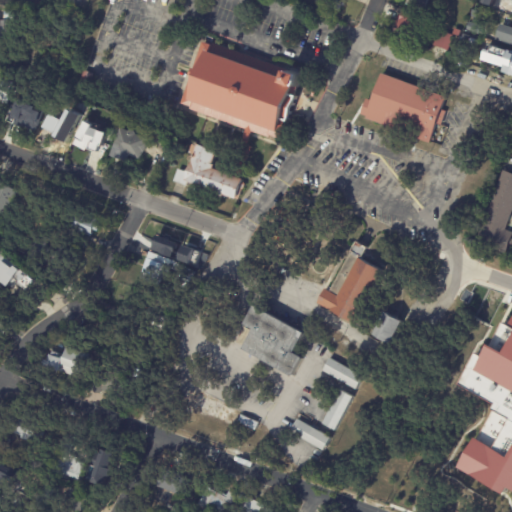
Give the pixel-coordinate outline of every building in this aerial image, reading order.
[(345,0),(341,12),(316,3),(317,0),(345,0)] [(410,0),(430,0),(426,11),(409,4),(410,0)] [(402,19),(406,11),(426,19),(420,35),(411,32),(409,37),(397,32),(402,19)] [(8,15),(17,15),(16,36),(0,35),(0,20),(6,21),(6,15),(8,15)] [(511,45),(511,27),(499,24),(494,40),(511,45)] [(456,28),(463,30),(462,38),(454,36),(456,28)] [(433,46),(449,50),(453,34),(437,30),(433,46)] [(300,94),(283,140),(271,135),(270,138),(253,132),(247,150),(241,147),(247,129),(191,109),(192,107),(184,104),(193,77),(190,76),(193,68),(196,69),(206,42),(213,45),(214,42),(299,73),(300,71),(312,75),(308,88),(303,86),(300,94)] [(492,48),(511,54),(511,74),(503,71),(505,63),(488,58),(492,48)] [(84,69),(92,72),(88,82),(80,79),(84,69)] [(442,125),(442,126),(440,125),(433,144),(367,118),(368,116),(362,114),(368,99),(375,101),(385,74),(449,98),(445,110),(448,111),(442,125)] [(0,100),(10,103),(16,81),(0,76),(0,100)] [(37,87),(43,89),(41,97),(33,94),(36,87),(37,87)] [(159,110),(158,111),(147,106),(151,96),(163,101),(159,110)] [(38,121),(14,112),(20,98),(44,107),(38,121)] [(84,103),(91,105),(89,111),(82,108),(84,103)] [(65,138),(50,131),(58,111),(81,120),(72,140),(65,138)] [(113,142),(108,140),(104,151),(100,149),(99,151),(82,144),(89,124),(109,132),(111,128),(117,131),(113,142)] [(138,132),(139,135),(150,139),(149,144),(150,144),(146,153),(145,152),(142,160),(131,156),(129,163),(112,156),(122,128),(131,132),(133,130),(138,132)] [(208,147),(221,151),(216,164),(218,165),(217,169),(247,180),(240,200),(227,195),(226,197),(219,194),(219,192),(197,184),(196,186),(187,183),(186,186),(174,181),(178,169),(191,174),(198,155),(193,153),(196,145),(200,146),(201,144),(208,147)] [(511,218),(508,230),(511,231),(511,245),(509,255),(479,244),(506,171),(511,173),(511,218)] [(0,181),(20,191),(7,218),(0,214),(0,181)] [(104,222),(100,232),(96,231),(94,237),(73,230),(80,213),(104,222)] [(171,257),(157,251),(158,246),(155,245),(159,237),(162,238),(163,235),(178,240),(177,242),(179,243),(177,246),(176,246),(171,257)] [(360,242),(363,244),(364,242),(370,245),(369,247),(363,258),(386,271),(357,324),(319,303),(327,289),(332,291),(353,253),(352,252),(358,241),(360,242)] [(79,257),(65,277),(50,266),(65,244),(80,255),(79,257)] [(201,250),(184,246),(180,261),(197,265),(201,250)] [(149,258),(154,260),(157,254),(176,261),(165,289),(141,279),(149,258)] [(36,280),(3,255),(0,258),(0,280),(23,298),(36,280)] [(185,266),(198,273),(190,291),(176,284),(185,266)] [(248,344),(256,330),(247,325),(258,306),(308,334),(297,353),(305,358),(294,378),(245,350),(248,344)] [(401,319),(408,323),(401,336),(408,340),(403,349),(378,336),(390,313),(401,319)] [(511,318),(509,325),(502,322),(485,356),(475,352),(458,386),(492,403),(459,470),(507,493),(510,488),(511,488),(511,318)] [(91,355),(82,379),(63,372),(62,374),(45,368),(48,360),(52,362),(54,355),(56,356),(58,352),(65,354),(63,358),(68,360),(72,348),(91,354),(91,355)] [(334,359),(365,377),(357,390),(324,371),(331,358),(334,359)] [(101,395),(96,392),(104,374),(116,379),(121,367),(131,372),(127,380),(131,381),(123,399),(104,390),(102,395),(101,395)] [(142,371),(140,378),(133,376),(136,368),(142,371)] [(354,397),(355,398),(336,431),(323,424),(342,391),(354,397)] [(231,427),(192,410),(199,395),(238,411),(231,427)] [(242,415),(260,423),(257,431),(239,423),(242,415)] [(39,425),(40,425),(38,429),(45,431),(40,444),(11,433),(17,417),(39,425)] [(417,418),(424,422),(416,438),(409,434),(417,418)] [(311,426),(332,438),(324,451),(291,432),(299,419),(311,426)] [(0,454),(0,437),(9,440),(3,456),(0,454)] [(67,443),(73,445),(70,455),(77,458),(75,461),(85,464),(79,481),(54,472),(60,455),(61,455),(66,443),(67,443)] [(106,448),(126,455),(121,468),(95,459),(100,446),(106,448)] [(91,483),(105,488),(117,454),(103,449),(91,483)] [(2,495),(0,493),(0,460),(33,477),(28,486),(11,477),(2,495)] [(169,471),(183,477),(183,478),(192,482),(185,498),(159,487),(166,470),(169,471)] [(232,492),(240,496),(230,511),(219,511),(210,506),(208,510),(200,506),(210,488),(214,490),(217,485),(223,489),(222,492),(230,496),(232,492)] [(85,505),(81,511),(62,511),(68,501),(63,498),(67,491),(72,494),(74,491),(87,498),(84,503),(86,504),(85,505)] [(252,498),(276,511),(244,511),(247,506),(243,504),(247,497),(251,499),(251,498),(252,498)]
